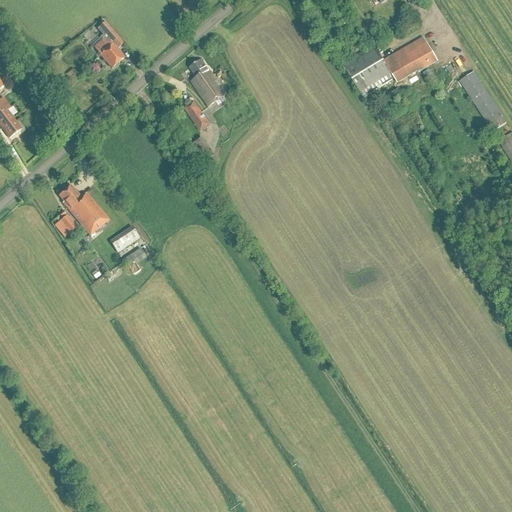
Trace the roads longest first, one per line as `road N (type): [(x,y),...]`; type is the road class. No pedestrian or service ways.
road 1 (track): [(138,86),(412,511)]
road 2 (tertiary): [(0,206),(239,0)]
road 3 (track): [(430,0),(511,124)]
